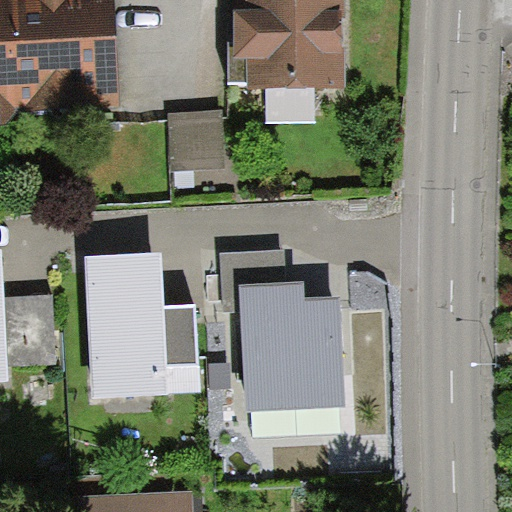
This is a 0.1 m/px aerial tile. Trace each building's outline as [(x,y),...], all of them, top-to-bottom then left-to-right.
[(105,0),(0,0),(0,131),(7,131),(7,98),(107,96),(105,0)] [(341,0),(248,0),(253,88),(345,84),(341,0)] [(215,116),(166,118),(167,164),(217,163),(215,116)] [(2,256),(0,256),(0,388),(16,388),(14,362),(49,360),(46,300),(5,302),(2,256)] [(163,266),(93,267),(94,395),(166,395),(166,367),(203,367),(202,308),(164,308),(163,266)] [(305,287),(236,291),(244,419),(346,413),(339,299),(306,301),(305,287)]
